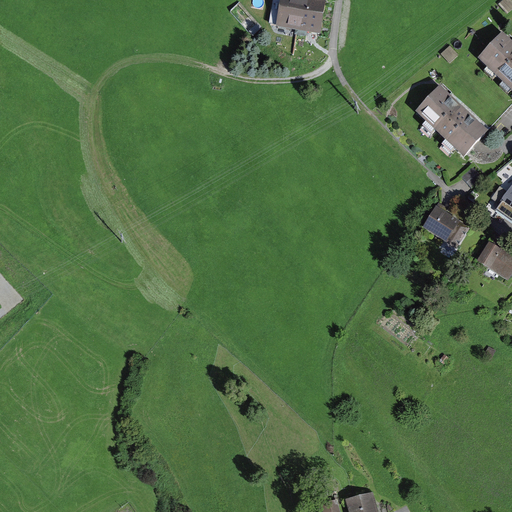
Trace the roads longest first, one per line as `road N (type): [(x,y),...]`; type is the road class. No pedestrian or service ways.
road 1 (track): [(116,207),(91,146),(93,101),(110,75),(159,61),(247,80),(296,79),(334,61)]
road 2 (residential): [(511,235),(437,183),(343,82),(333,50),(340,0)]
